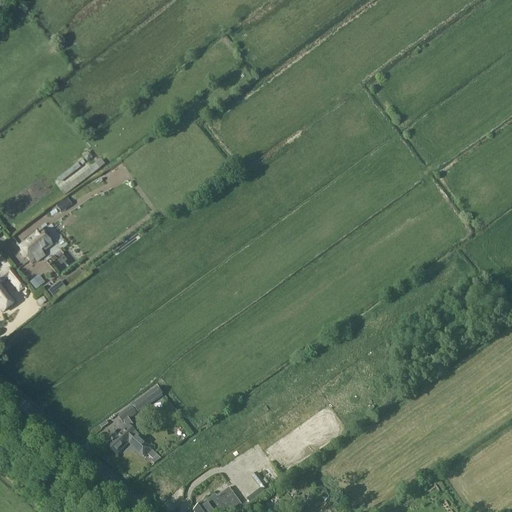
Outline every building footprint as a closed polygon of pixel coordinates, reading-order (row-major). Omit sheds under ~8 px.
[(42,235),(40,232),(19,248),(30,261),(34,258),(37,262),(44,257),(41,253),(50,245),(48,242),(51,240),(52,237),(48,232),(45,232),(42,235)] [(0,307),(5,313),(14,305),(0,288),(0,286),(2,285),(1,285),(8,279),(11,282),(12,282),(20,291),(25,287),(10,268),(0,276),(0,307)] [(58,294),(53,287),(46,293),(51,300),(58,294)] [(158,388),(133,406),(138,413),(162,395),(158,388)] [(128,427),(108,447),(115,454),(127,443),(142,458),(144,457),(145,459),(148,456),(152,460),(152,461),(157,456),(157,455),(151,450),(150,450),(138,438),(139,437),(134,431),(136,429),(129,419),(136,413),(132,407),(119,417),(123,423),(124,422),(128,427)] [(253,478),(259,486),(261,489),(247,500),(251,505),(267,492),(263,487),(266,485),(263,482),(257,474),(253,478)] [(216,496),(209,501),(217,511),(240,511),(244,510),(229,490),(218,499),(216,496)] [(217,511),(209,501),(195,511),(217,511)]
